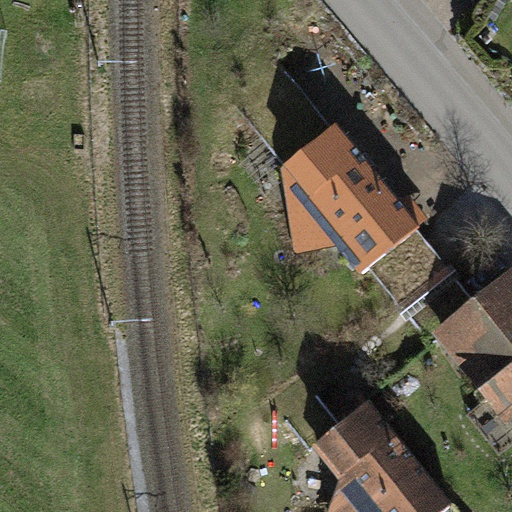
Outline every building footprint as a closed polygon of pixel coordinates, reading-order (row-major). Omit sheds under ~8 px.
[(332,128),(275,59),(228,97),(285,166),(332,128)] [(285,166),(282,169),(295,255),(348,247),(367,271),(370,268),(417,230),(421,228),(338,124),(332,128),(285,166)] [(448,268),(417,230),(370,268),(402,306),(448,268)] [(451,265),(448,268),(402,306),(397,310),(408,323),(411,320),(458,282),(462,278),(451,265)] [(511,272),(476,304),(436,336),(511,430),(511,272)] [(436,336),(476,304),(458,282),(411,320),(429,342),(436,336)] [(446,511),(452,505),(371,403),(314,448),(341,483),(329,511),(446,511)]
